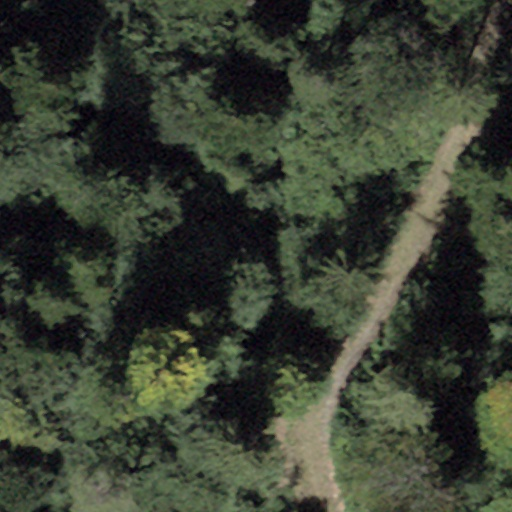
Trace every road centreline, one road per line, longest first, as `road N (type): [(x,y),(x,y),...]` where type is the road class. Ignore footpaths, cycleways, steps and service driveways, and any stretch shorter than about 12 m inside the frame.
road 1 (track): [(511,9),(424,219),(312,434),(315,489),(326,511)]
road 2 (track): [(312,434),(279,371),(264,278),(317,0)]
